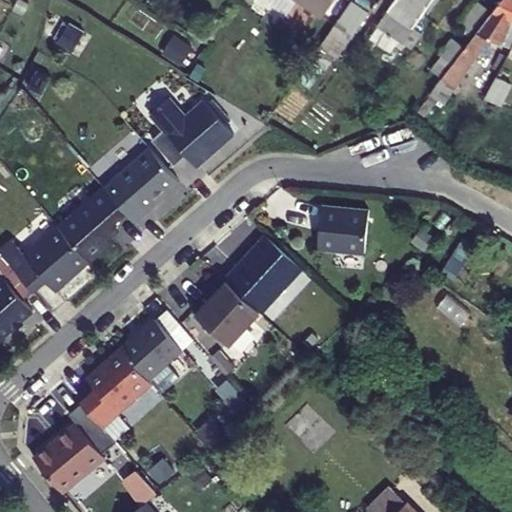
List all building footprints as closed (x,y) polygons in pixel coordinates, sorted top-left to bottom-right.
[(281,8),(269,0),(245,0),(273,18),(281,8)] [(300,0),(325,17),(336,0),(300,0)] [(434,0),(396,0),(379,24),(404,42),(434,0)] [(511,42),(511,0),(502,0),(438,84),(453,89),(486,40),(509,49),(511,42)] [(368,14),(351,1),(319,47),(337,58),(368,14)] [(472,33),(489,10),(478,2),(461,24),(472,33)] [(65,21),(55,43),(75,52),(85,30),(65,21)] [(450,63),(462,48),(450,40),(439,55),(450,63)] [(485,101),(497,105),(511,76),(511,42),(509,49),(485,101)] [(156,137),(179,164),(190,154),(200,165),(238,132),(208,98),(190,115),(173,96),(154,112),(168,127),(156,137)] [(170,191),(184,179),(155,145),(121,174),(150,208),(164,196),(163,195),(169,190),(170,191)] [(110,184),(65,223),(94,257),(118,237),(112,231),(122,223),(117,217),(129,206),(110,184)] [(373,209),(326,204),(321,247),(368,252),(373,209)] [(94,257),(65,223),(63,221),(30,250),(17,235),(5,245),(39,284),(51,275),(60,286),(71,277),(72,271),(78,266),(83,266),(94,257)] [(0,279),(0,330),(4,335),(38,306),(9,272),(0,279)] [(234,343),(265,310),(232,279),(213,300),(209,297),(197,308),(234,343)] [(159,314),(125,344),(153,375),(187,346),(159,314)] [(153,375),(125,344),(91,372),(101,384),(86,397),(107,422),(156,379),(153,375)] [(318,449),(340,428),(312,401),(290,423),(318,449)] [(200,426),(212,440),(228,426),(216,412),(200,426)] [(56,437),(38,452),(67,487),(110,452),(81,417),(64,430),(66,434),(59,440),(56,437)] [(154,464),(163,477),(178,465),(168,453),(154,464)] [(160,511),(148,498),(140,504),(131,511),(160,511)] [(419,511),(412,503),(402,511),(419,511)]
